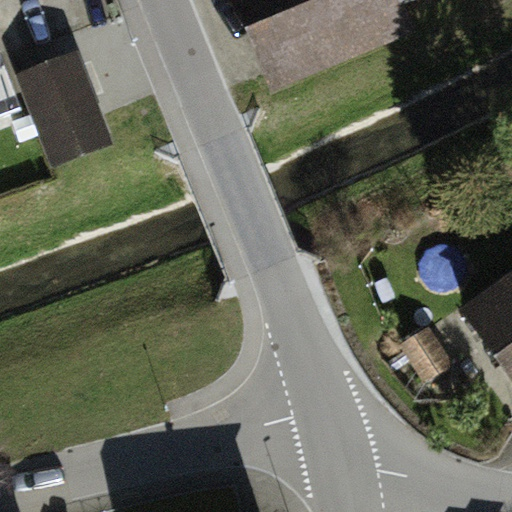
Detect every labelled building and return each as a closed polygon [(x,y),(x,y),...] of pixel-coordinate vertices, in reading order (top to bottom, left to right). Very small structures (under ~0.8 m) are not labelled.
[(229,0),(264,99),(416,37),(404,11),(433,0),(229,0)] [(76,33),(32,48),(40,71),(84,56),(76,33)] [(79,65),(20,85),(49,173),(108,154),(79,65)] [(511,291),(464,323),(511,396),(511,291)] [(435,342),(405,359),(428,399),(458,381),(435,342)]
